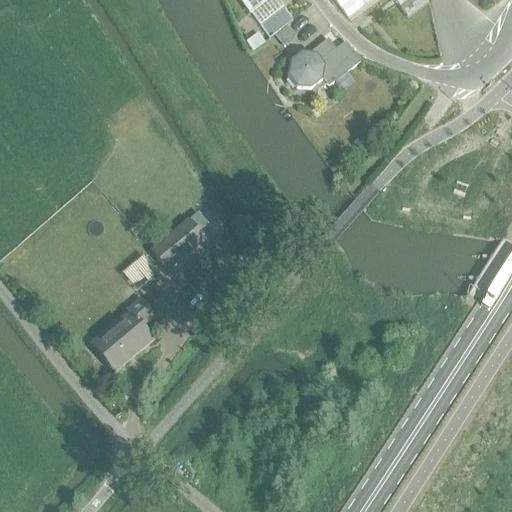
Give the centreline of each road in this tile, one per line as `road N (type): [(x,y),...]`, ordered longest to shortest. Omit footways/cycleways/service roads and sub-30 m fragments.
road 1 (primary): [(511,286),(364,511)]
road 2 (unclassified): [(511,37),(460,82),(373,57),(315,0)]
road 3 (unclassified): [(139,453),(0,292)]
